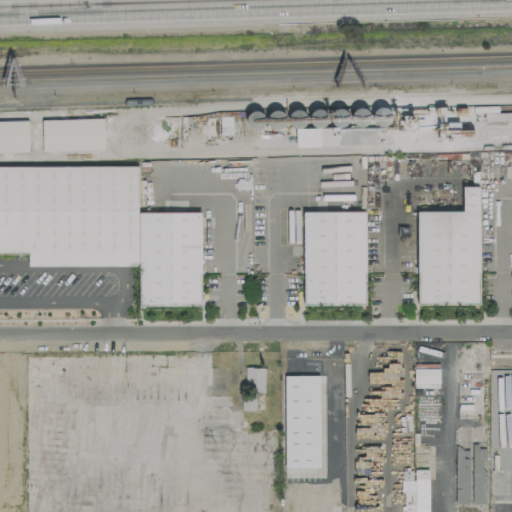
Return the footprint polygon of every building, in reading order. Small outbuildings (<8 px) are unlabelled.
[(41,120),(42,151),(104,150),(103,118),(41,120)] [(296,147),(375,144),(375,128),(348,128),(348,120),(339,120),(340,127),(295,128),(296,147)] [(0,166),(0,253),(27,253),(28,266),(138,266),(138,306),(200,306),(200,212),(137,212),(137,166),(0,166)] [(416,304),(479,304),(479,187),(461,187),(461,212),(417,211),(416,304)] [(304,305),(365,305),(364,211),(303,212),(304,305)] [(264,367),(245,367),(244,393),(249,393),(248,400),(241,400),(241,409),(252,409),(253,392),(264,392),(264,367)] [(439,369),(414,368),(413,388),(438,388),(439,369)] [(320,468),(319,376),(284,376),(284,468),(320,468)] [(428,511),(428,469),(414,470),(414,511),(428,511)] [(413,511),(414,471),(403,471),(401,511),(413,511)]
